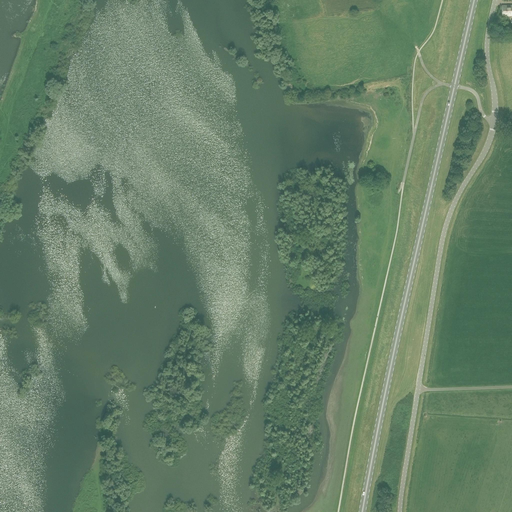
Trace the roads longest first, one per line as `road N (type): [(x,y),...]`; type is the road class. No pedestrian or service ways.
road 1 (primary): [(362,511),(452,85)]
road 2 (unclassified): [(400,511),(444,225),(494,123)]
road 3 (unclassified): [(494,123),(487,44),(495,0)]
